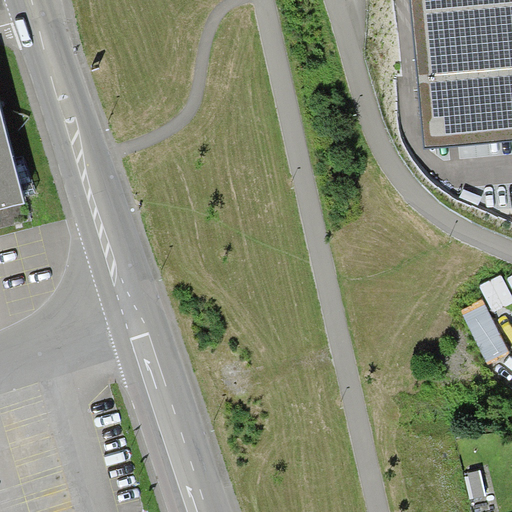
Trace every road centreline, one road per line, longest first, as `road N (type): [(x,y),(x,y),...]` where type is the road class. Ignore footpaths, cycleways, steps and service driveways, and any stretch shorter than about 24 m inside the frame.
road 1 (primary): [(211,511),(38,15)]
road 2 (motorway): [(210,0),(328,511)]
road 3 (motorway): [(373,511),(256,0)]
road 4 (unknown): [(474,204),(479,165),(464,80),(469,56),(481,41),(511,32)]
